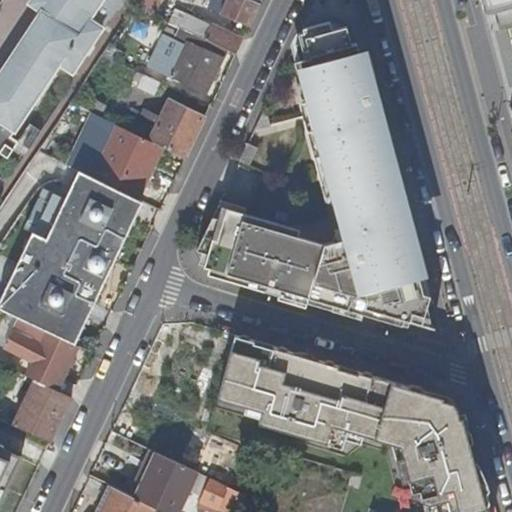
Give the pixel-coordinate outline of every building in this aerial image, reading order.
[(71,73),(82,57),(120,0),(32,0),(30,5),(43,14),(0,76),(0,154),(1,153),(8,158),(19,142),(11,136),(59,65),(71,73)] [(139,0),(135,6),(149,13),(156,0),(139,0)] [(237,18),(245,21),(250,23),(260,2),(255,0),(221,0),(217,10),(237,18)] [(511,0),(481,0),(487,21),(496,18),(501,36),(511,34),(511,39),(511,0)] [(180,27),(186,13),(177,9),(171,23),(176,25),(180,27)] [(186,13),(180,27),(192,33),(194,34),(227,49),(236,53),(243,38),(212,23),(211,25),(186,13)] [(242,27),(245,21),(237,18),(235,24),(242,27)] [(308,41),(296,44),(298,50),(293,51),(296,60),(306,100),(295,103),(322,203),(342,197),(348,221),(361,218),(364,232),(330,241),(302,233),(303,227),(289,224),(249,213),(250,207),(223,200),(222,206),(219,205),(197,250),(208,274),(249,286),(265,291),(362,319),(364,313),(390,321),(405,325),(406,319),(422,324),(422,323),(432,326),(427,306),(430,294),(422,292),(408,235),(405,225),(407,220),(407,213),(403,207),(407,206),(373,76),(377,75),(370,49),(360,51),(358,41),(352,43),(347,25),(333,29),(331,20),(304,27),(308,41)] [(208,92),(227,49),(194,34),(192,33),(180,27),(176,25),(171,36),(164,32),(149,65),(208,92)] [(511,39),(511,34),(501,36),(498,37),(505,64),(511,90),(511,39)] [(109,45),(103,54),(117,61),(123,51),(109,45)] [(155,93),(161,81),(138,70),(135,78),(141,81),(139,86),(155,93)] [(157,122),(149,139),(166,147),(186,156),(206,115),(169,98),(160,116),(157,122)] [(96,100),(91,109),(103,116),(108,106),(96,100)] [(160,116),(143,108),(140,114),(157,122),(160,116)] [(264,111),(255,129),(271,125),(268,110),(264,111)] [(93,175),(130,193),(137,179),(148,184),(166,147),(149,139),(118,124),(93,175)] [(259,147),(249,143),(241,160),(250,164),(259,147)] [(38,227),(0,307),(48,330),(76,343),(143,199),(141,198),(130,193),(93,175),(80,169),(50,233),(38,227)] [(137,179),(130,193),(141,198),(148,184),(137,179)] [(54,389),(76,343),(48,330),(40,346),(13,334),(4,352),(32,365),(27,375),(36,380),(54,389)] [(260,421),(268,424),(343,446),(349,428),(373,435),(389,379),(344,365),(237,334),(219,396),(263,409),(260,421)] [(76,343),(54,389),(59,391),(80,345),(76,343)] [(489,511),(463,412),(457,414),(453,409),(448,401),(449,397),(440,394),(389,379),(373,435),(392,441),(404,480),(409,479),(412,488),(412,489),(420,487),(426,511),(489,511)] [(36,380),(15,425),(51,442),(72,397),(59,391),(54,389),(36,380)] [(0,502),(22,456),(0,445),(0,502)] [(199,473),(152,450),(131,494),(149,502),(156,506),(167,511),(178,511),(191,490),(199,473)] [(364,476),(352,472),(348,488),(359,492),(364,476)] [(199,473),(191,490),(203,496),(202,498),(235,511),(241,511),(246,495),(211,478),(199,473)] [(267,486),(258,483),(255,494),(264,497),(267,486)] [(103,511),(116,486),(110,484),(96,511),(103,511)] [(103,511),(153,511),(156,506),(149,502),(131,494),(116,486),(103,511)]
